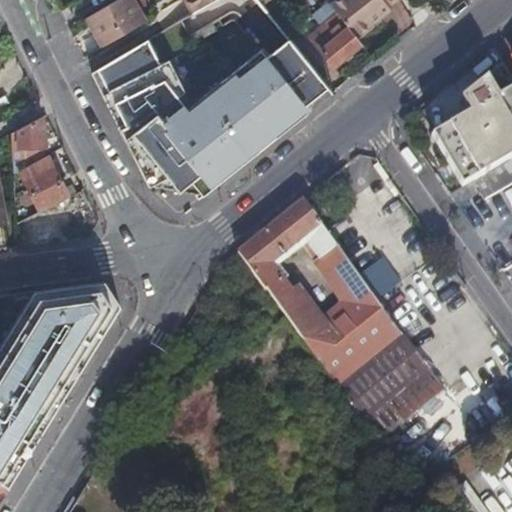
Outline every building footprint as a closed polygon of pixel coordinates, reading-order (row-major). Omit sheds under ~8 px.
[(129,0),(115,0),(83,19),(101,46),(142,22),(129,0)] [(184,0),(191,11),(195,10),(210,0),(184,0)] [(387,8),(396,0),(329,0),(327,2),(356,37),(389,11),(387,8)] [(332,64),(360,42),(356,37),(327,2),(320,8),(327,18),(309,33),(332,64)] [(330,93),(287,39),(265,56),(260,50),(220,81),(224,87),(190,114),(175,96),(183,90),(167,60),(158,64),(146,39),(94,69),(106,92),(100,94),(125,143),(131,140),(136,150),(130,153),(138,168),(144,165),(156,182),(166,177),(177,191),(190,182),(200,194),(202,195),(330,93)] [(436,138),(467,191),(511,164),(511,85),(505,74),(455,107),(461,121),(436,138)] [(9,136),(12,175),(46,158),(41,119),(9,136)] [(511,164),(467,191),(455,199),(463,210),(487,198),(492,206),(511,193),(511,164)] [(39,210),(68,196),(53,167),(25,182),(39,210)] [(305,201),(244,254),(338,382),(403,335),(368,288),(348,301),(323,318),(299,287),(294,291),(274,263),(303,241),(323,226),(305,201)] [(348,301),(368,288),(323,226),(303,241),(348,301)] [(92,294),(91,286),(46,292),(30,317),(23,313),(14,328),(21,332),(0,365),(0,481),(3,484),(33,436),(39,439),(70,390),(64,386),(112,309),(101,293),(92,294)]
